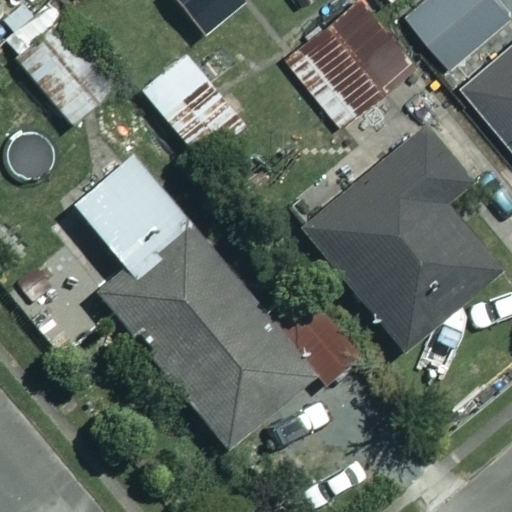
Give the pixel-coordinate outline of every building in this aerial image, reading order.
[(203,0),(146,0),(145,2),(170,30),(203,0)] [(411,59),(361,0),(350,0),(284,56),(338,120),(411,59)] [(510,11),(501,0),(419,0),(406,11),(447,62),(510,11)] [(51,13),(4,46),(60,127),(108,95),(51,13)] [(511,37),(463,78),(511,138),(511,37)] [(227,111),(180,51),(139,83),(186,143),(227,111)] [(465,179),(423,125),(295,223),(391,348),(490,272),(436,200),(465,179)] [(260,315),(136,149),(70,198),(126,273),(98,294),(212,447),(306,378),(260,315)] [(89,270),(61,234),(29,259),(57,295),(89,270)] [(306,378),(314,388),(363,352),(308,279),(260,315),(306,378)]
